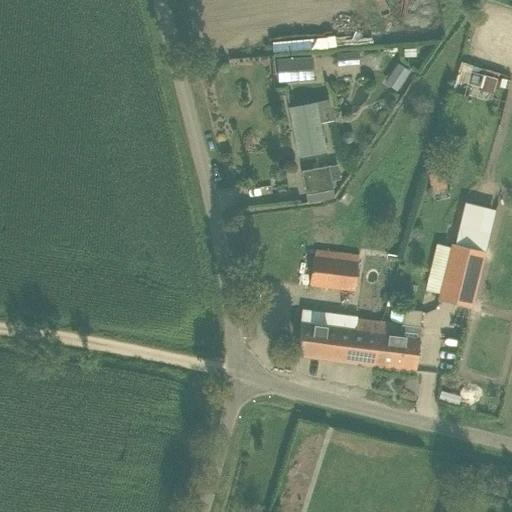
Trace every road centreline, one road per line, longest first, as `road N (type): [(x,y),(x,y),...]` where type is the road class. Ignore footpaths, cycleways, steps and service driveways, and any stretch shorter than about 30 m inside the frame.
road 1 (unclassified): [(228,366),(213,197),(155,0)]
road 2 (unclassified): [(511,445),(228,366)]
road 3 (track): [(0,331),(228,366)]
road 4 (unclassified): [(199,511),(228,366)]
